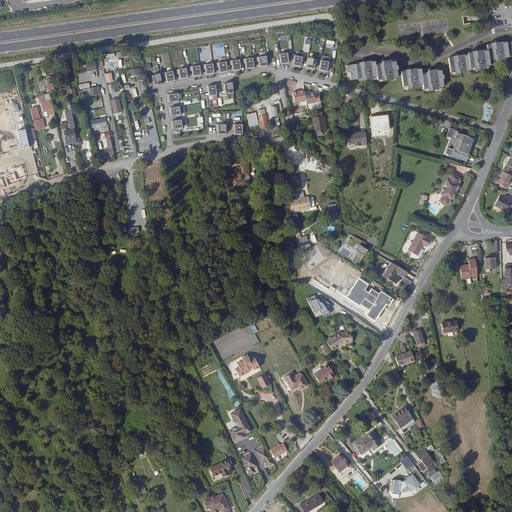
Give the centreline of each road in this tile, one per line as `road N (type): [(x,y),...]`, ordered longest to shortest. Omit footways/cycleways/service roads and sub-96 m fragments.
road 1 (trunk): [(0,48),(342,0)]
road 2 (tertiary): [(254,511),(353,394),(451,233)]
road 3 (trunk): [(261,0),(0,36)]
road 4 (residential): [(278,72),(499,130)]
road 5 (residential): [(170,151),(164,87),(278,72)]
road 6 (residential): [(170,151),(282,138),(278,72)]
road 7 (residential): [(0,200),(170,151)]
road 8 (residential): [(362,46),(426,59),(511,28)]
